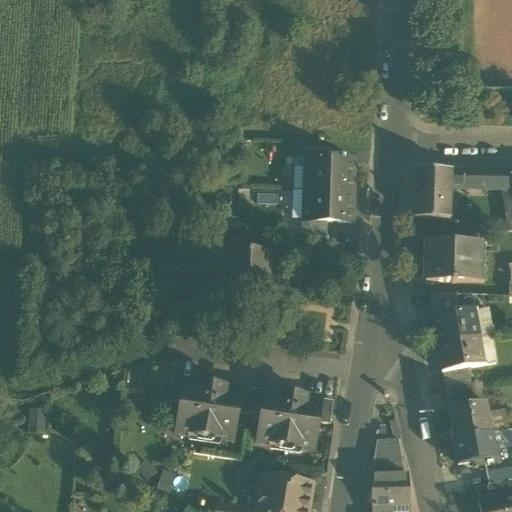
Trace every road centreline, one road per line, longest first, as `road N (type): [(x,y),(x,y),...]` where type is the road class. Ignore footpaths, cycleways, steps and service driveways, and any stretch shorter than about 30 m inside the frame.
road 1 (residential): [(433,511),(400,370),(374,314)]
road 2 (residential): [(364,369),(169,346)]
road 3 (track): [(169,346),(16,395),(0,393)]
road 4 (residential): [(374,314),(392,140)]
road 5 (residential): [(343,511),(364,369)]
road 6 (residential): [(392,140),(395,0)]
road 7 (residential): [(392,140),(511,143)]
